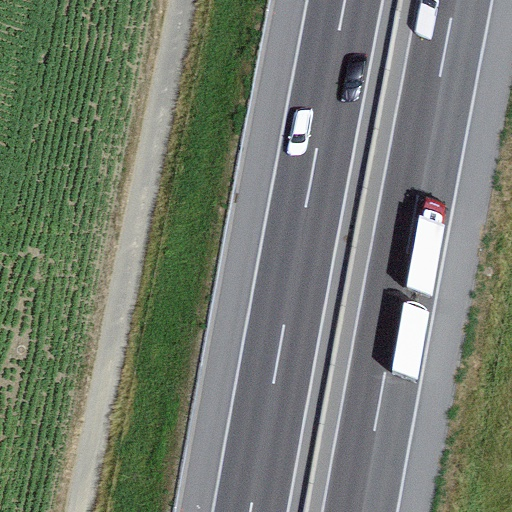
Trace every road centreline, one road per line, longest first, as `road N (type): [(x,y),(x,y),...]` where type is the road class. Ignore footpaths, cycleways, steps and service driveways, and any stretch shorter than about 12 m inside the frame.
road 1 (track): [(184,0),(81,511)]
road 2 (motorway): [(360,511),(455,0)]
road 3 (motorway): [(345,0),(251,511)]
